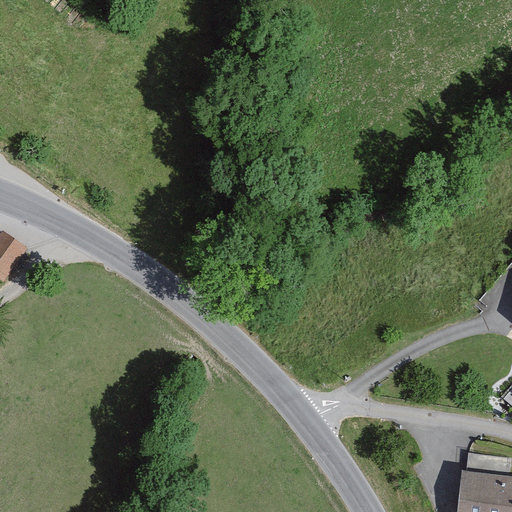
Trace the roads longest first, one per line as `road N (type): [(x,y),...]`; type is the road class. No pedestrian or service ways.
road 1 (tertiary): [(0,193),(160,283),(238,346),(302,416)]
road 2 (residential): [(511,432),(367,408),(302,416)]
